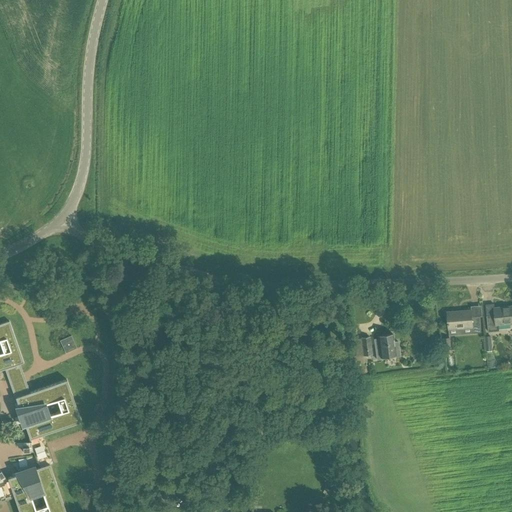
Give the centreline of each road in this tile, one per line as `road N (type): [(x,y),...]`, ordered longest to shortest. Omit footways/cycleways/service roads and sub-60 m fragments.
road 1 (residential): [(214,281),(511,277)]
road 2 (tertiary): [(62,221),(84,165),(89,57),(101,0)]
road 3 (residential): [(214,281),(91,241),(62,221)]
